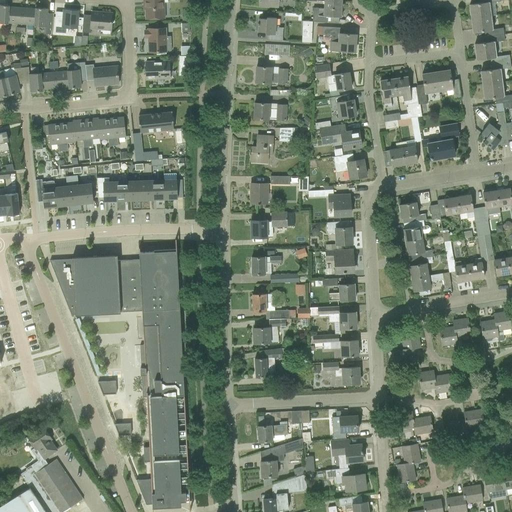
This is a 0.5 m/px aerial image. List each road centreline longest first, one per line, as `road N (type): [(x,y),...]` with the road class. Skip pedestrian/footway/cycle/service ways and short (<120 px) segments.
road 1 (residential): [(130,511),(26,240)]
road 2 (residential): [(220,229),(230,0)]
road 3 (residential): [(26,240),(220,229)]
road 4 (residential): [(225,404),(220,229)]
road 5 (residential): [(225,404),(378,397)]
road 6 (residential): [(435,403),(466,394),(461,364),(429,352),(422,307)]
road 7 (residential): [(374,314),(368,201),(382,188)]
road 8 (residential): [(129,96),(0,110)]
road 9 (residential): [(459,53),(450,3),(373,17)]
road 10 (residential): [(382,188),(369,62)]
road 11 (residential): [(476,172),(459,53)]
